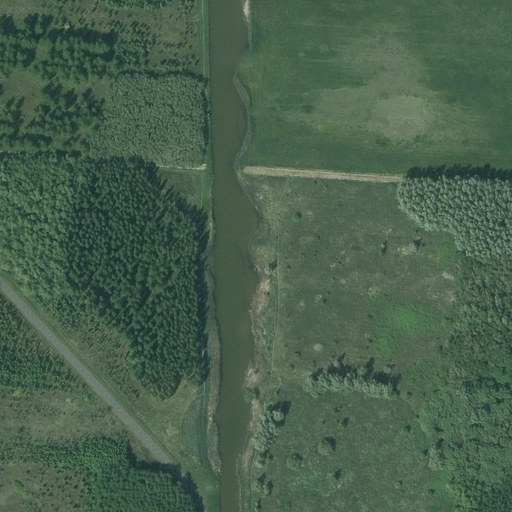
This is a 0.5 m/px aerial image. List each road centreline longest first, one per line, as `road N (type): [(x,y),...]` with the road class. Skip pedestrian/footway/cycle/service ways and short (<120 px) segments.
road 1 (track): [(511,188),(244,169)]
road 2 (track): [(201,167),(0,154)]
